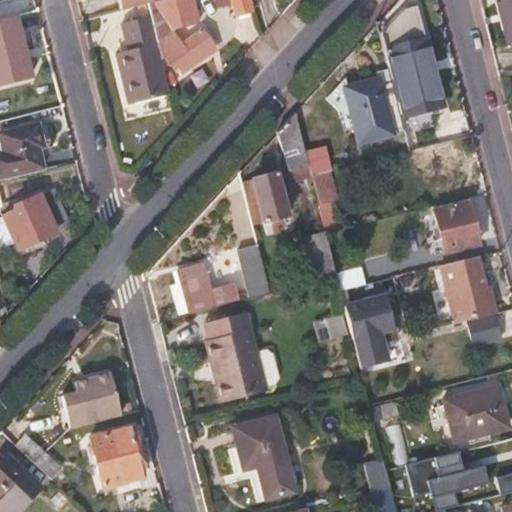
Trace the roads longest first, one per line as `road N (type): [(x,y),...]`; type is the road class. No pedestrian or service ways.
road 1 (residential): [(116,254),(344,0)]
road 2 (residential): [(116,254),(181,511)]
road 3 (residential): [(52,0),(116,254)]
road 4 (residential): [(511,213),(457,0)]
road 5 (residential): [(0,378),(116,254)]
